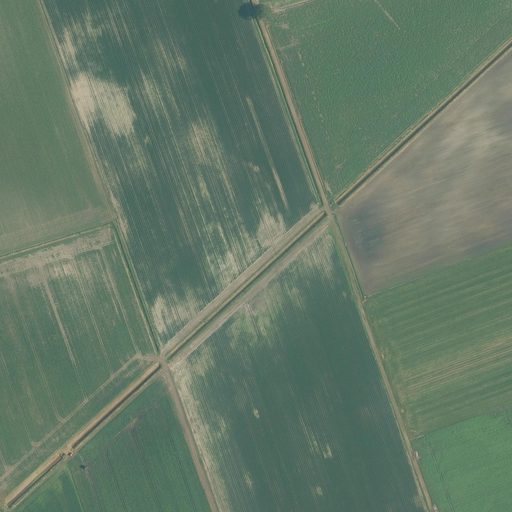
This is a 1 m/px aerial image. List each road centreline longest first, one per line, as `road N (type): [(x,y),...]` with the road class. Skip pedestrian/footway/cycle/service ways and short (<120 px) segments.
road 1 (track): [(256,0),(436,511)]
road 2 (track): [(215,511),(37,0)]
